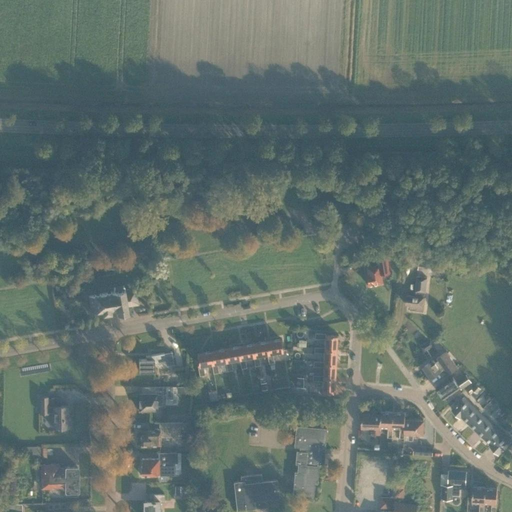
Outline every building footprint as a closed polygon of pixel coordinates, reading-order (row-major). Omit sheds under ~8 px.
[(353,218),(356,223),(365,217),(361,212),(353,218)] [(368,223),(365,217),(356,223),(360,228),(368,223)] [(372,228),(368,223),(360,228),(363,234),(372,228)] [(372,228),(363,234),(367,239),(375,233),(372,228)] [(375,251),(385,248),(383,243),(373,245),(375,251)] [(389,270),(387,260),(386,254),(375,256),(377,264),(366,266),(368,273),(366,273),(368,284),(383,282),(381,272),(389,270)] [(419,261),(418,269),(432,271),(433,263),(419,261)] [(424,310),(425,296),(425,291),(426,291),(428,276),(417,275),(415,295),(407,295),(406,304),(411,304),(411,307),(417,308),(417,309),(424,310)] [(127,304),(139,302),(136,287),(125,289),(124,285),(113,287),(113,291),(88,295),(91,311),(102,309),(103,314),(111,312),(110,307),(115,307),(116,312),(118,312),(119,316),(127,314),(127,311),(128,310),(127,304)] [(324,337),(324,346),(324,348),(336,348),(337,334),(324,334),(324,332),(314,332),(314,337),(324,337)] [(268,353),(266,353),(268,363),(273,362),(271,352),(282,350),(280,338),(266,341),(268,353)] [(424,351),(434,344),(431,339),(421,345),(424,351)] [(266,341),(252,343),(254,355),(252,355),(254,365),(259,364),(257,355),(266,353),(268,353),(266,341)] [(240,357),(238,358),(240,368),(245,367),(244,357),(252,355),(254,355),(252,343),(238,346),(240,357)] [(238,346),(224,348),(226,360),(224,360),(226,370),(231,369),(230,359),(238,358),(240,357),(238,346)] [(324,352),(323,360),(323,362),(335,362),(336,348),(324,348),(324,346),(314,346),(314,351),(324,352)] [(224,348),(210,351),(212,362),(210,363),(212,373),(217,372),(216,362),(224,360),(226,360),(224,348)] [(139,358),(139,370),(155,370),(155,362),(165,360),(166,364),(174,362),(172,350),(146,355),(147,358),(139,358)] [(449,372),(458,365),(446,350),(437,356),(439,359),(436,361),(434,358),(423,365),(431,376),(445,367),(449,372)] [(202,364),(210,363),(212,362),(210,351),(196,353),(198,365),(196,366),(198,375),(204,374),(202,364)] [(323,366),(323,374),(323,376),(335,376),(335,362),(323,362),(323,360),(313,360),(313,365),(323,366)] [(456,390),(461,387),(462,388),(472,381),(466,373),(457,380),(455,376),(450,380),(449,377),(437,385),(445,396),(456,389),(456,390)] [(334,391),(335,376),(323,376),(323,374),(313,374),(313,380),(322,380),(322,390),(334,391)] [(481,387),(476,383),(471,388),(476,392),(481,387)] [(165,397),(172,397),(172,385),(157,385),(157,392),(139,393),(139,410),(157,410),(157,404),(165,404),(165,397)] [(218,399),(217,389),(208,391),(209,400),(218,399)] [(53,427),(70,427),(70,418),(68,418),(68,405),(60,405),(60,398),(48,398),(48,395),(39,396),(39,413),(48,412),(48,405),(52,405),(53,427)] [(462,415),(473,403),(464,395),(452,408),(461,416),(462,415)] [(462,415),(469,422),(480,411),(473,403),(462,415)] [(505,411),(500,406),(496,410),(501,415),(505,411)] [(381,410),(381,414),(381,425),(389,426),(388,437),(393,437),(393,426),(394,410),(381,410)] [(406,411),(394,410),(393,426),(401,426),(400,437),(405,437),(405,433),(405,418),(406,411)] [(477,429),(488,418),(480,411),(469,422),(477,429)] [(511,416),(507,412),(502,417),(506,421),(511,416)] [(381,414),(362,413),(362,427),(372,427),(371,433),(381,434),(381,425),(381,414)] [(405,433),(405,437),(405,439),(414,439),(414,433),(424,433),(424,419),(405,418),(405,433)] [(495,425),(488,418),(477,429),(484,436),(495,425)] [(160,443),(160,435),(173,435),(173,433),(182,433),(182,430),(186,430),(186,423),(182,423),(182,421),(160,421),(160,426),(154,426),(154,428),(144,429),(144,433),(141,433),(141,435),(139,437),(139,440),(141,442),(141,444),(160,443)] [(294,446),(301,446),(322,448),(325,448),(326,427),(295,425),(294,446)] [(495,425),(484,436),(492,443),(491,444),(492,443),(503,432),(495,425)] [(511,440),(503,432),(492,443),(491,444),(500,453),(511,440)] [(45,445),(19,445),(19,456),(45,456),(45,445)] [(433,455),(433,446),(424,445),(423,454),(433,455)] [(320,463),(322,448),(301,446),(301,450),(296,450),(295,461),(318,463),(320,463)] [(141,473),(175,473),(175,461),(178,461),(178,451),(158,451),(159,458),(142,458),(142,464),(140,464),(140,466),(139,467),(139,471),(141,472),(141,473)] [(318,463),(295,461),(295,463),(297,463),(297,471),(294,471),(292,493),(313,495),(314,479),(317,480),(318,463)] [(70,494),(77,494),(77,466),(64,466),(64,467),(58,467),(58,463),(41,463),(41,486),(52,486),(52,485),(63,484),(63,488),(70,488),(70,494)] [(449,469),(449,483),(442,483),(442,498),(453,498),(453,494),(460,494),(461,487),(466,488),(466,483),(467,470),(449,469)] [(255,507),(255,505),(268,503),(267,498),(279,497),(277,478),(262,480),(261,472),(241,475),(241,480),(234,480),(237,509),(255,507)] [(394,475),(393,496),(404,496),(405,475),(394,475)] [(474,484),(473,500),(481,500),(481,505),(480,511),(479,511),(480,511),(483,511),(485,511),(485,505),(485,501),(486,485),(474,484)] [(496,511),(499,486),(486,485),(485,501),(492,502),(491,511),(496,511)] [(160,511),(160,500),(165,500),(164,492),(149,493),(150,499),(144,499),(144,508),(141,508),(141,511),(160,511)] [(391,507),(391,496),(381,496),(381,507),(391,507)] [(416,511),(419,504),(395,499),(394,511),(416,511)]
